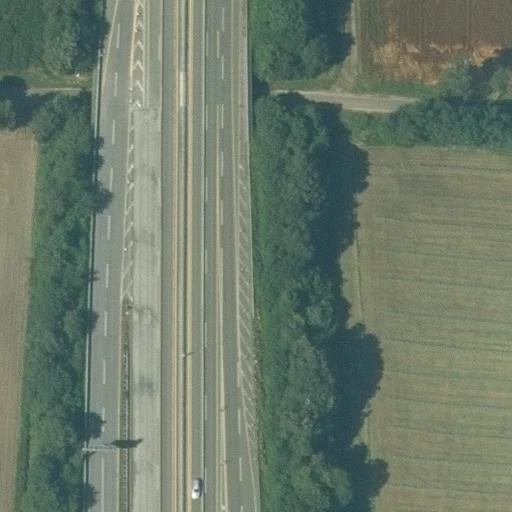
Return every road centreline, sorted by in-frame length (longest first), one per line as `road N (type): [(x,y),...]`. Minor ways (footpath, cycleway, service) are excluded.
road 1 (unclassified): [(511,111),(321,96),(0,92)]
road 2 (motorway): [(156,0),(155,511)]
road 3 (motorway): [(119,0),(96,446)]
road 4 (motorway): [(229,511),(225,240),(205,206)]
road 5 (motorway): [(205,511),(205,206)]
road 6 (motorway): [(205,206),(205,0)]
